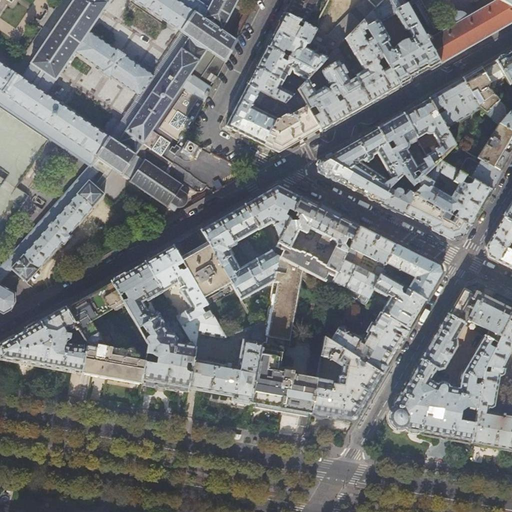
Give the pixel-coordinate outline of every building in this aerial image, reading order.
[(61,242),(63,244),(70,236),(68,234),(103,194),(88,181),(104,163),(129,180),(141,161),(134,155),(151,130),(181,87),(185,90),(159,128),(177,141),(173,148),(171,146),(168,151),(174,155),(179,148),(183,151),(185,153),(186,154),(188,155),(190,155),(194,157),(199,147),(185,140),(209,93),(232,49),(236,41),(222,31),(237,0),(0,0),(0,312),(3,314),(10,310),(15,302),(14,293),(0,285),(0,283),(12,270),(26,282),(61,242)] [(317,0),(291,0),(284,14),(305,24),(317,0)] [(364,0),(361,3),(360,2),(327,36),(342,44),(346,40),(363,22),(383,0),(364,0)] [(430,69),(439,64),(402,0),(383,0),(363,22),(383,58),(389,68),(399,86),(409,81),(411,80),(411,79),(411,78),(410,77),(421,71),(427,67),(428,68),(430,69)] [(402,0),(439,64),(498,30),(511,21),(511,7),(498,0),(493,0),(495,2),(467,18),(465,15),(462,13),(458,12),(455,13),(453,15),(452,16),(450,19),(450,21),(451,23),(452,26),(437,35),(432,27),(430,28),(414,0),(402,0)] [(338,48),(342,44),(327,36),(305,24),(284,14),(276,30),(267,47),(282,55),(285,50),(291,53),(289,58),(315,72),(328,59),(338,48)] [(383,58),(363,22),(346,40),(361,68),(355,71),(356,75),(355,78),(362,90),(370,103),(389,93),(399,86),(389,68),(380,72),(380,70),(380,68),(379,67),(377,66),(378,63),(378,61),(383,58)] [(289,58),(282,55),(267,47),(261,57),(256,68),(283,82),(289,71),(307,81),(308,80),(315,72),(289,58)] [(339,51),(338,48),(328,59),(330,61),(339,51)] [(511,51),(495,61),(503,75),(511,92),(511,113),(509,111),(498,124),(511,132),(511,51)] [(488,84),(503,75),(495,61),(480,69),(446,89),(428,99),(445,129),(480,109),(497,124),(498,124),(509,111),(503,106),(503,105),(487,89),(488,84)] [(315,92),(308,80),(307,81),(298,90),(297,91),(308,110),(313,107),(315,107),(318,114),(312,118),(317,127),(320,132),(349,115),(370,103),(362,90),(355,78),(349,81),(345,74),(346,73),(343,68),(342,69),(337,62),(334,64),(333,63),(326,68),(322,71),(321,73),(321,74),(326,83),(331,84),(329,87),(329,89),(324,87),(315,92)] [(283,82),(256,68),(251,77),(247,85),(264,94),(285,104),(293,95),(280,88),(283,82)] [(258,105),(264,94),(247,85),(238,102),(225,127),(263,145),(278,114),(275,113),(273,118),(251,107),(253,103),(258,106),(258,105)] [(297,91),(293,95),(285,104),(264,94),(258,105),(275,113),(278,114),(263,145),(270,149),(272,146),(278,149),(291,142),(304,134),(317,127),(312,118),(308,110),(297,91)] [(416,106),(403,114),(417,138),(426,133),(427,135),(429,135),(432,134),(440,147),(436,149),(434,145),(430,147),(433,152),(426,155),(427,157),(433,167),(439,161),(454,146),(445,129),(428,99),(416,106)] [(393,119),(377,128),(404,175),(413,186),(433,167),(427,157),(422,160),(424,163),(416,167),(406,150),(408,149),(408,147),(409,145),(408,144),(417,138),(403,114),(393,119)] [(511,132),(498,124),(497,124),(477,159),(481,161),(498,171),(509,153),(511,147),(511,132)] [(404,175),(377,128),(357,140),(325,158),(351,174),(385,193),(390,189),(396,182),(404,175)] [(166,175),(169,171),(167,170),(171,163),(160,155),(169,143),(151,130),(134,155),(141,161),(142,159),(143,160),(150,165),(151,165),(152,166),(158,170),(159,170),(159,171),(165,175),(166,175)] [(351,174),(325,158),(320,161),(319,161),(318,163),(317,166),(317,173),(325,176),(325,177),(332,181),(336,182),(345,186),(351,174)] [(142,159),(141,161),(129,180),(127,181),(128,182),(129,182),(135,186),(135,187),(136,187),(137,187),(143,191),(142,192),(143,192),(144,192),(151,196),(150,197),(152,198),(152,197),(158,201),(158,202),(159,203),(160,202),(166,206),(166,207),(167,208),(167,207),(174,211),(177,207),(179,207),(181,207),(183,206),(185,204),(187,201),(187,199),(187,197),(185,194),(190,188),(182,183),(181,185),(181,184),(180,185),(174,181),(174,180),(173,180),(166,176),(167,175),(166,175),(165,175),(159,171),(159,170),(158,170),(152,166),(151,165),(150,165),(143,160),(142,159)] [(462,167),(458,172),(490,190),(495,181),(501,172),(498,171),(481,161),(479,164),(469,159),(465,160),(461,166),(462,167)] [(433,167),(413,186),(408,191),(414,195),(469,226),(480,208),(490,190),(458,172),(439,161),(433,167)] [(385,193),(351,174),(345,186),(372,200),(379,203),(392,197),(385,193)] [(413,186),(404,175),(396,182),(399,184),(402,182),(407,187),(405,190),(407,192),(403,195),(402,195),(402,193),(402,192),(402,191),(401,190),(399,189),(398,188),(396,189),(394,191),(390,189),(385,193),(392,197),(379,203),(393,210),(403,215),(414,195),(408,191),(413,186)] [(260,195),(244,205),(258,229),(259,230),(271,223),(274,225),(279,240),(290,218),(293,211),(300,197),(277,186),(260,195)] [(466,232),(469,226),(414,195),(406,210),(415,214),(433,223),(432,225),(431,227),(443,233),(452,238),(462,235),(463,236),(466,232)] [(352,241),(359,227),(333,214),(300,197),(293,211),(298,214),(295,220),(290,218),(279,240),(272,254),(278,257),(302,270),(330,286),(349,247),(343,244),(346,238),(352,241)] [(511,202),(511,204),(503,218),(511,223),(511,202)] [(227,247),(258,229),(244,205),(224,216),(200,230),(209,245),(230,281),(241,300),(273,281),(278,257),(272,254),(270,251),(239,269),(227,247)] [(433,223),(415,214),(406,210),(403,215),(412,219),(413,216),(422,220),(432,225),(433,223)] [(511,223),(503,218),(497,227),(490,239),(511,251),(511,223)] [(359,227),(352,241),(349,247),(330,286),(364,305),(372,289),(380,274),(383,269),(377,266),(374,272),(375,273),(374,275),(350,263),(356,251),(385,265),(386,264),(396,245),(377,236),(359,227)] [(443,233),(431,227),(432,229),(452,240),(463,237),(463,236),(462,235),(452,238),(443,233)] [(511,251),(490,239),(487,244),(485,247),(488,257),(511,268),(511,251)] [(230,281),(209,245),(196,252),(181,261),(183,264),(186,268),(202,297),(230,281)] [(383,269),(380,274),(406,290),(425,301),(432,289),(441,273),(439,266),(420,257),(396,245),(386,264),(413,278),(408,287),(384,273),(386,270),(383,268),(383,269)] [(159,253),(144,262),(153,277),(155,280),(162,293),(179,283),(181,287),(180,289),(180,290),(180,291),(190,308),(176,316),(181,325),(205,312),(202,308),(207,305),(202,297),(186,268),(183,271),(181,270),(179,271),(177,267),(183,264),(181,261),(172,246),(159,253)] [(302,270),(278,257),(273,281),(266,321),(251,404),(279,409),(310,414),(316,379),(292,375),(292,373),(282,371),(282,373),(278,372),(283,340),(289,341),(302,270)] [(144,262),(131,270),(111,281),(112,283),(124,305),(138,329),(142,326),(160,316),(158,313),(151,310),(153,304),(151,301),(154,300),(154,298),(163,293),(162,293),(155,280),(149,284),(147,280),(153,277),(144,262)] [(380,274),(372,289),(388,298),(379,314),(408,330),(417,314),(425,301),(406,290),(380,274)] [(76,327),(86,344),(86,345),(81,373),(110,379),(141,384),(145,363),(145,362),(133,360),(134,353),(132,349),(129,349),(127,351),(106,347),(91,321),(113,308),(114,310),(124,305),(112,283),(96,292),(66,309),(76,327)] [(497,343),(511,312),(511,310),(495,302),(474,293),(473,295),(463,291),(458,299),(449,315),(464,324),(483,335),(497,343)] [(66,333),(76,327),(66,309),(65,307),(15,336),(0,344),(0,358),(0,359),(3,359),(39,365),(81,373),(86,345),(75,345),(65,344),(66,338),(69,338),(69,336),(66,336),(66,333)] [(205,312),(181,325),(192,343),(193,345),(196,346),(199,333),(226,338),(226,336),(225,336),(210,310),(205,312)] [(511,312),(497,343),(486,365),(502,368),(511,347),(511,312)] [(394,353),(408,330),(379,314),(373,324),(371,323),(365,332),(367,333),(362,343),(358,340),(359,339),(358,337),(351,333),(349,334),(349,335),(338,328),(330,342),(357,359),(364,363),(382,375),(394,353)] [(477,409),(481,385),(474,384),(475,378),(482,379),(484,368),(486,365),(497,343),(483,335),(461,374),(459,389),(449,387),(449,385),(448,383),(447,382),(445,381),(444,381),(442,381),(441,382),(439,383),(439,385),(431,381),(437,370),(438,370),(443,368),(456,347),(456,340),(455,339),(464,324),(449,315),(447,314),(443,320),(425,350),(407,381),(388,414),(387,419),(389,423),(390,425),(393,428),(397,429),(399,429),(403,429),(405,429),(406,429),(406,431),(442,438),(471,443),(474,423),(464,421),(467,407),(477,409)] [(164,323),(160,316),(142,326),(149,337),(147,338),(146,339),(146,341),(146,342),(147,345),(146,354),(151,355),(157,358),(156,364),(145,363),(141,384),(165,388),(187,393),(188,388),(191,373),(186,370),(185,368),(186,364),(191,365),(191,366),(192,367),(193,360),(196,346),(193,345),(192,343),(190,343),(189,343),(186,345),(177,343),(177,341),(178,340),(177,338),(177,337),(176,337),(176,336),(174,336),(174,334),(167,332),(163,326),(164,323)] [(251,404),(266,321),(245,329),(245,331),(250,331),(248,342),(243,341),(237,368),(230,367),(231,363),(227,363),(226,366),(193,360),(192,367),(191,373),(188,388),(219,394),(232,396),(232,401),(251,404)] [(359,366),(357,359),(330,342),(324,338),(320,357),(328,358),(342,366),(339,386),(333,385),(333,384),(331,381),(316,378),(316,379),(310,414),(331,418),(354,422),(371,393),(382,375),(364,363),(361,367),(359,366)] [(502,368),(486,365),(484,368),(482,379),(481,385),(477,409),(474,423),(471,443),(500,448),(511,450),(511,416),(487,412),(487,407),(490,408),(493,405),(499,375),(501,376),(502,375),(503,373),(504,370),(506,370),(506,369),(502,368)]
